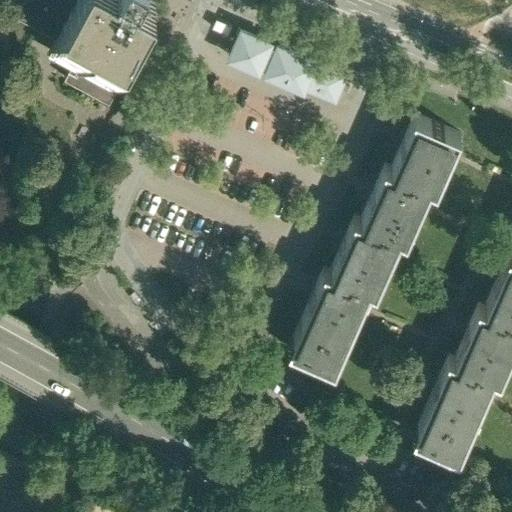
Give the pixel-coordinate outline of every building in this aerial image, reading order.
[(21,0),(15,12),(56,34),(52,41),(77,54),(64,77),(109,101),(133,58),(126,54),(154,0),(21,0)] [(289,43),(283,44),(277,41),(276,45),(270,42),(271,39),(241,26),(228,55),(303,88),(304,87),(315,61),(316,58),(298,50),(300,45),(295,43),(289,43)] [(344,73),(315,61),(304,87),(335,101),(348,72),(345,71),(344,73)] [(460,132),(415,113),(392,166),(430,183),(437,186),(460,132)] [(392,166),(385,164),(361,217),(400,234),(407,237),(430,183),(392,166)] [(361,217),(355,215),(331,268),(370,286),(376,288),(400,234),(361,217)] [(511,251),(509,251),(486,305),(511,316),(511,251)] [(331,268),(325,266),(293,337),(298,339),(294,347),(335,365),(370,286),(331,268)] [(511,316),(486,305),(479,302),(455,356),(494,373),(501,376),(511,350),(511,316)] [(449,353),(418,424),(422,426),(418,435),(459,453),(494,373),(455,356),(449,353)]
